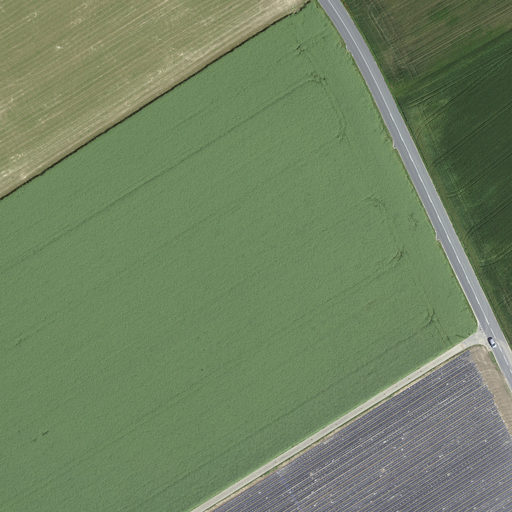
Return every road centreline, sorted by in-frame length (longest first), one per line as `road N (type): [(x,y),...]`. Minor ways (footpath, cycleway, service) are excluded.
road 1 (tertiary): [(328,0),(369,68),(511,373)]
road 2 (track): [(197,511),(490,328)]
